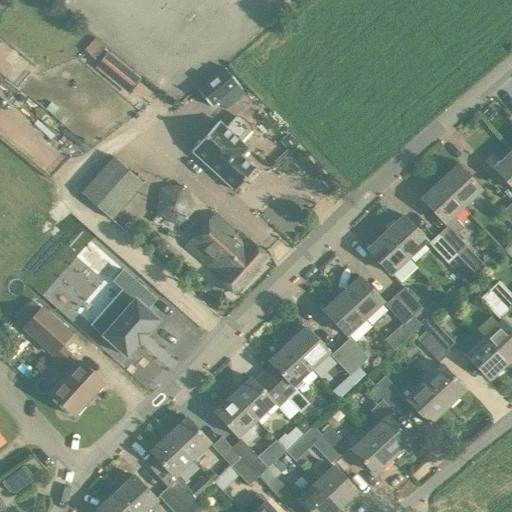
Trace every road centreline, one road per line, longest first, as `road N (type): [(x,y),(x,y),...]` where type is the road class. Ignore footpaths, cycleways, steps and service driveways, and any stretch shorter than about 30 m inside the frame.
road 1 (residential): [(81,474),(511,66)]
road 2 (residential): [(399,511),(511,421)]
